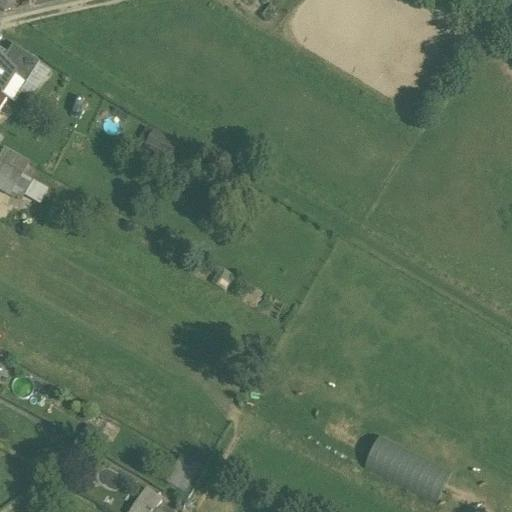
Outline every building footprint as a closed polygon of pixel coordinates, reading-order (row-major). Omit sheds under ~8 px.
[(13,50),(0,70),(13,79),(13,80),(26,88),(40,67),(13,50)] [(0,70),(0,98),(1,100),(13,80),(13,79),(0,70)] [(22,179),(0,166),(0,193),(10,200),(22,179)] [(189,489),(198,467),(181,459),(171,481),(189,489)] [(158,511),(156,510),(163,501),(147,490),(130,511),(158,511)]
